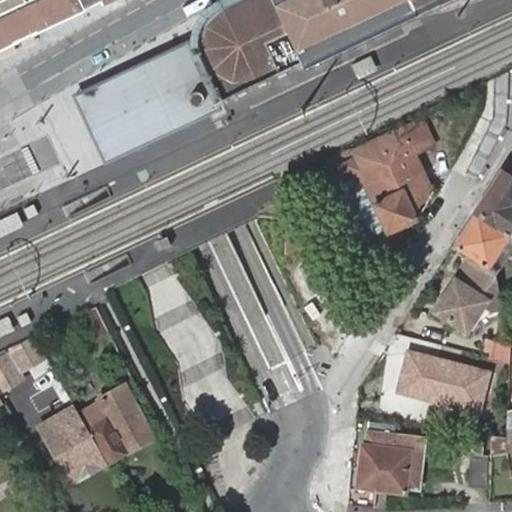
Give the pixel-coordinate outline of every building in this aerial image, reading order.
[(0,0),(0,49),(49,26),(39,0),(0,0)] [(39,0),(49,26),(94,4),(92,0),(39,0)] [(215,93),(225,88),(209,55),(207,47),(208,39),(211,31),(217,25),(224,20),(264,0),(237,0),(217,11),(207,18),(200,27),(196,39),(196,51),(197,58),(215,93)] [(303,69),(415,13),(408,0),(264,0),(224,20),(217,25),(211,31),(208,39),(207,47),(209,55),(225,88),(215,93),(221,104),(300,64),(303,69)] [(441,0),(408,0),(415,13),(441,0)] [(190,42),(71,99),(102,165),(104,169),(223,113),(219,105),(197,58),(190,42)] [(351,65),(356,76),(376,67),(371,56),(351,65)] [(420,119),(353,151),(356,158),(318,175),(322,184),(327,182),(329,187),(332,186),(362,172),(388,231),(418,219),(434,193),(414,152),(432,144),(420,119)] [(362,172),(332,186),(343,209),(349,206),(352,212),(350,212),(364,242),(388,231),(362,172)] [(511,178),(502,173),(477,210),(511,233),(511,178)] [(33,203),(24,208),(27,216),(37,211),(33,203)] [(511,233),(477,210),(453,247),(454,248),(469,258),(474,261),(495,275),(499,269),(492,264),(508,240),(511,242),(511,233)] [(17,212),(0,219),(0,232),(22,222),(17,212)] [(317,237),(307,219),(284,232),(285,255),(317,237)] [(499,269),(511,248),(511,242),(508,240),(492,264),(499,269)] [(474,261),(469,258),(455,280),(460,282),(474,261)] [(455,280),(435,311),(466,332),(484,305),(490,309),(502,307),(495,276),(495,275),(474,261),(460,282),(455,280)] [(27,314),(18,319),(22,327),(31,322),(27,314)] [(0,335),(15,328),(9,316),(0,320),(0,335)] [(20,372),(48,361),(37,335),(10,347),(20,372)] [(409,351),(407,358),(439,361),(454,362),(409,351)] [(0,356),(0,380),(5,389),(17,383),(10,369),(16,365),(9,352),(0,356)] [(439,361),(407,358),(400,390),(479,411),(490,371),(454,362),(439,361)] [(96,398),(98,400),(126,452),(151,438),(122,385),(96,398)] [(98,400),(78,412),(107,462),(126,452),(98,400)] [(78,412),(74,405),(39,424),(71,482),(107,462),(78,412)] [(511,434),(511,435),(489,434),(489,450),(505,448),(505,442),(511,441),(511,424),(510,425),(511,434)] [(361,447),(357,487),(405,491),(406,487),(418,488),(423,439),(366,431),(364,447),(361,447)]
